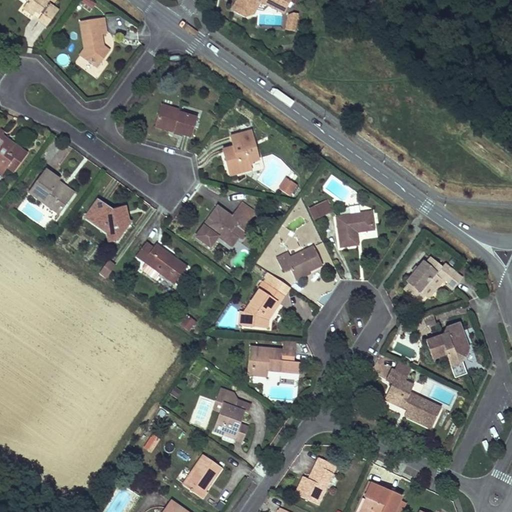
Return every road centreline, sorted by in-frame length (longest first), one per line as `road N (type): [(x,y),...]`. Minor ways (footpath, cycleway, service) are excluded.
road 1 (residential): [(100,122),(39,71),(13,83),(20,104),(149,190),(172,188),(178,166),(115,137)]
road 2 (tertiary): [(460,228),(174,20)]
road 3 (unclassified): [(326,359),(360,353),(380,319),(376,295),(357,286),(339,294),(320,325),(318,349)]
road 4 (residential): [(475,493),(323,422)]
road 5 (residential): [(174,20),(100,122)]
road 6 (residential): [(323,422),(300,434),(247,511)]
